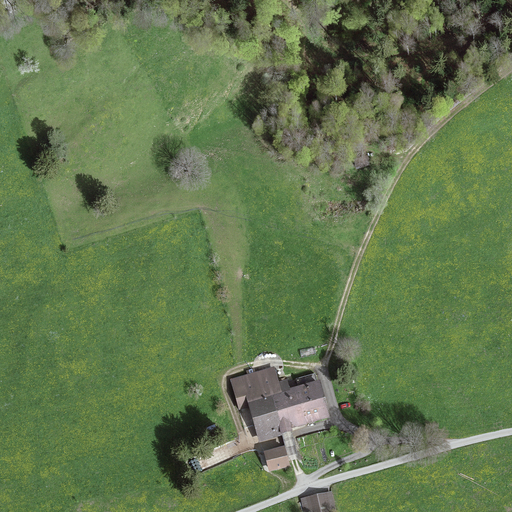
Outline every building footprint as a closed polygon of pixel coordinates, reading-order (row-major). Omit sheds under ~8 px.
[(370,160),(362,154),(353,165),(361,171),(370,160)] [(314,350),(300,353),(301,359),(315,356),(314,350)] [(273,370),(231,381),(239,411),(250,408),(259,441),(329,421),(319,384),(289,393),(286,382),(277,384),(273,370)] [(284,449),(265,454),(269,473),(289,468),(284,449)] [(333,511),(330,495),(301,501),(303,511),(333,511)]
